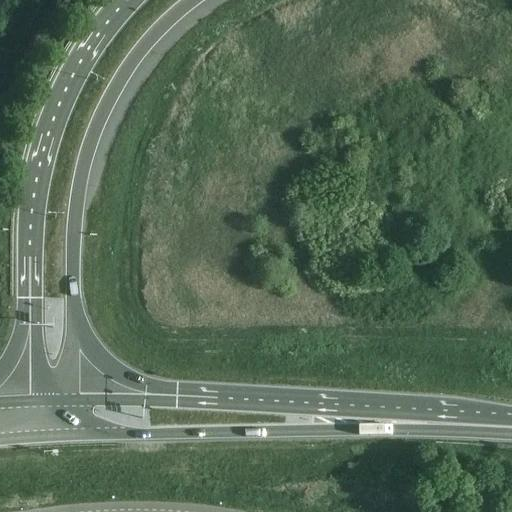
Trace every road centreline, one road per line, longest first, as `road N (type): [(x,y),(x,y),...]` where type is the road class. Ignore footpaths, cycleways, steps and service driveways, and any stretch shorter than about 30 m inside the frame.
road 1 (motorway): [(74,402),(80,178),(117,90),(198,0)]
road 2 (motorway): [(132,0),(75,72),(42,158),(31,400)]
road 3 (secondary): [(55,434),(304,432),(356,422)]
road 4 (secondary): [(356,422),(318,408),(74,402)]
road 5 (secondary): [(511,427),(356,422)]
